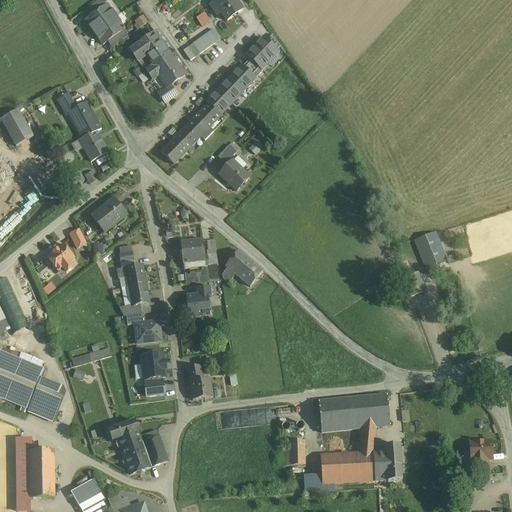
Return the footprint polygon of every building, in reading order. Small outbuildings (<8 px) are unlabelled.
[(100,0),(86,11),(91,17),(106,7),(100,0)] [(234,0),(218,0),(215,2),(222,13),(221,14),(227,22),(243,11),(242,11),(234,0)] [(91,17),(86,21),(94,33),(115,18),(107,6),(106,7),(91,17)] [(206,13),(197,18),(203,28),(211,22),(206,13)] [(137,30),(148,22),(144,15),(133,23),(137,30)] [(185,15),(173,23),(178,29),(189,20),(185,15)] [(115,18),(94,33),(103,46),(108,42),(123,31),(124,31),(115,18)] [(123,31),(108,42),(112,48),(127,38),(123,31)] [(170,55),(155,34),(131,51),(143,68),(151,62),(154,66),(170,55)] [(208,34),(198,42),(205,51),(215,44),(208,34)] [(266,43),(276,52),(280,48),(272,36),(266,43)] [(276,52),(266,43),(263,40),(247,57),(251,60),(262,71),(262,70),(278,54),(276,52)] [(205,51),(198,42),(193,45),(200,55),(205,51)] [(200,55),(193,45),(188,49),(195,58),(200,55)] [(195,58),(188,49),(183,52),(190,62),(195,58)] [(185,76),(170,55),(154,66),(147,72),(153,80),(160,75),(169,87),(169,88),(170,87),(185,76)] [(251,60),(242,69),(255,80),(264,71),(262,70),(262,71),(251,60)] [(230,80),(243,93),(255,80),(242,69),(242,68),(230,80)] [(243,93),(230,80),(218,92),(231,105),(243,93)] [(167,89),(159,94),(165,104),(176,96),(170,87),(169,88),(169,87),(167,88),(167,89)] [(231,105),(218,92),(207,104),(208,106),(220,117),(231,105)] [(68,95),(57,101),(57,102),(65,116),(65,117),(68,115),(68,114),(76,110),(68,96),(68,95)] [(100,130),(86,105),(87,105),(87,104),(76,110),(68,114),(68,115),(82,140),(79,141),(79,142),(101,130),(101,129),(100,130)] [(208,106),(194,120),(206,132),(209,129),(221,118),(220,117),(208,106)] [(18,111),(0,121),(0,156),(33,138),(18,111)] [(206,132),(194,120),(179,136),(191,148),(201,137),(206,132)] [(213,133),(209,129),(206,132),(201,137),(205,141),(213,133)] [(101,130),(79,142),(80,142),(91,162),(91,163),(108,153),(107,153),(96,133),(101,130)] [(179,136),(161,154),(174,166),(187,152),(190,154),(194,150),(191,148),(179,136)] [(257,140),(249,149),(256,155),(264,146),(257,140)] [(239,151),(232,144),(229,146),(236,153),(239,151)] [(229,146),(218,158),(225,165),(236,153),(229,146)] [(250,179),(232,162),(219,176),(237,193),(250,179)] [(87,174),(90,183),(98,181),(95,171),(87,174)] [(126,216),(114,201),(100,212),(99,212),(92,218),(104,234),(126,216)] [(69,235),(77,250),(88,245),(80,229),(69,235)] [(435,233),(414,242),(426,270),(446,262),(435,233)] [(209,281),(219,280),(215,241),(203,243),(205,268),(208,268),(209,281)] [(106,242),(97,242),(98,254),(107,254),(106,242)] [(203,243),(181,245),(183,264),(205,262),(203,243)] [(46,256),(56,271),(61,268),(64,272),(73,266),(70,262),(74,260),(64,244),(46,256)] [(131,247),(119,249),(120,255),(132,253),(131,247)] [(263,273),(239,253),(226,269),(227,269),(235,276),(251,288),(263,273)] [(142,266),(122,270),(116,271),(118,281),(127,279),(129,289),(133,307),(149,304),(146,285),(142,266)] [(202,274),(195,275),(196,278),(186,279),(186,285),(209,282),(209,281),(208,268),(205,268),(202,269),(202,274)] [(235,276),(227,269),(222,275),(223,279),(229,284),(235,276)] [(418,273),(404,279),(408,289),(403,291),(390,295),(393,304),(404,300),(425,292),(418,273)] [(29,328),(6,278),(0,280),(0,308),(12,335),(29,328)] [(209,289),(197,291),(197,298),(207,297),(210,297),(209,289)] [(197,298),(187,299),(189,319),(199,318),(198,312),(209,311),(207,297),(197,298)] [(159,323),(134,326),(136,345),(161,343),(159,323)] [(94,353),(71,359),(73,367),(112,357),(110,348),(100,351),(99,345),(92,347),(94,353)] [(46,372),(0,352),(0,397),(30,410),(42,381),(46,372)] [(163,355),(141,358),(144,382),(163,379),(166,379),(165,371),(166,371),(165,363),(164,363),(163,355)] [(219,356),(199,359),(200,367),(220,364),(219,356)] [(201,368),(188,370),(189,378),(202,376),(201,368)] [(76,370),(74,378),(84,380),(86,372),(76,370)] [(202,376),(189,378),(193,402),(213,399),(211,380),(203,381),(202,376)] [(165,395),(163,379),(144,382),(146,398),(165,395)] [(61,389),(42,381),(30,410),(29,413),(53,423),(62,401),(57,399),(61,389)] [(387,397),(319,403),(321,434),(362,430),(361,455),(321,456),(322,478),(304,480),(305,492),(322,491),(323,493),(333,492),(333,486),(375,484),(374,455),(375,429),(390,427),(387,397)] [(252,409),(253,420),(271,419),(271,408),(252,409)] [(136,422),(109,431),(112,442),(119,439),(138,433),(139,432),(136,422)] [(304,430),(304,428),(304,426),(303,425),(301,424),(300,424),(298,424),(297,425),(296,427),(295,428),(296,430),(297,431),(298,432),(300,433),(302,432),(303,431),(304,430)] [(290,431),(290,429),(289,427),(289,426),(287,425),(285,425),(284,425),(282,426),(281,427),(281,429),(281,431),(282,432),(284,433),(286,433),(287,433),(289,432),(290,431)] [(157,431),(140,437),(142,445),(144,444),(152,468),(168,462),(157,431)] [(138,433),(119,439),(123,451),(131,475),(152,468),(144,444),(142,445),(140,437),(138,433)] [(30,511),(30,452),(30,440),(16,440),(17,511),(30,511)] [(304,442),(290,443),(291,468),(305,467),(304,442)] [(491,442),(470,444),(471,462),(472,462),(487,461),(488,461),(488,458),(492,458),(491,442)] [(290,443),(281,443),(282,468),(291,468),(290,443)] [(399,447),(386,448),(386,454),(374,455),(375,484),(387,482),(388,484),(402,484),(399,447)] [(54,500),(53,452),(30,452),(31,500),(54,500)] [(487,461),(472,462),(472,470),(487,469),(487,461)] [(77,483),(81,489),(91,482),(87,477),(77,483)] [(95,490),(76,502),(79,508),(99,497),(95,490)] [(322,491),(305,492),(305,496),(305,501),(323,500),(323,495),(323,493),(322,491)] [(99,497),(79,508),(81,511),(107,511),(99,497)]
